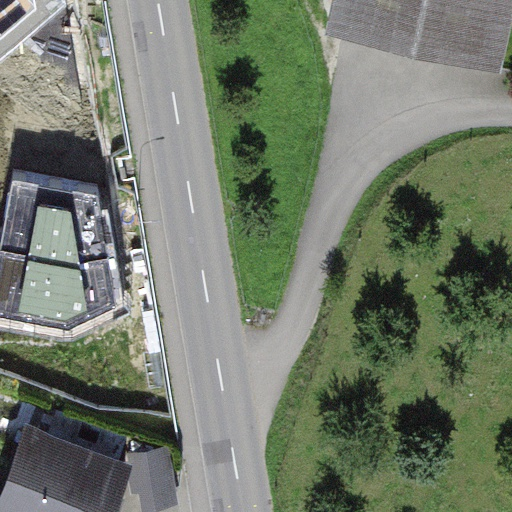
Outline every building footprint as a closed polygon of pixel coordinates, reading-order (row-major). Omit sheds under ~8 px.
[(69,0),(0,0),(0,66),(70,6),(69,0)] [(351,0),(348,13),(487,44),(497,0),(351,0)] [(13,170),(61,170),(60,116),(13,116),(13,170)] [(105,195),(14,177),(0,247),(0,310),(68,327),(124,302),(105,195)] [(108,511),(127,461),(29,426),(0,506),(0,510),(5,511),(108,511)] [(165,444),(129,451),(140,507),(177,499),(165,444)]
